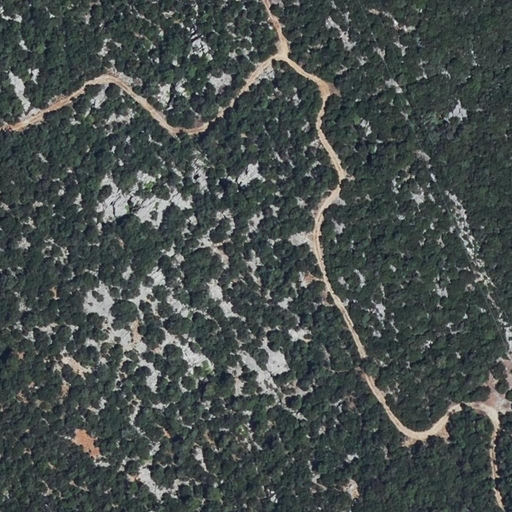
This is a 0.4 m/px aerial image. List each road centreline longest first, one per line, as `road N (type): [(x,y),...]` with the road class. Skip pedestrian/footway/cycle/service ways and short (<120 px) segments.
road 1 (track): [(509,511),(497,465),(499,414),(466,400),(415,437),(370,384),(317,249),(324,206),(342,176),(320,128),(326,86),(280,55)]
road 2 (track): [(0,130),(104,77),(120,81),(177,132),(208,124),(280,55),(286,36),(267,0)]
